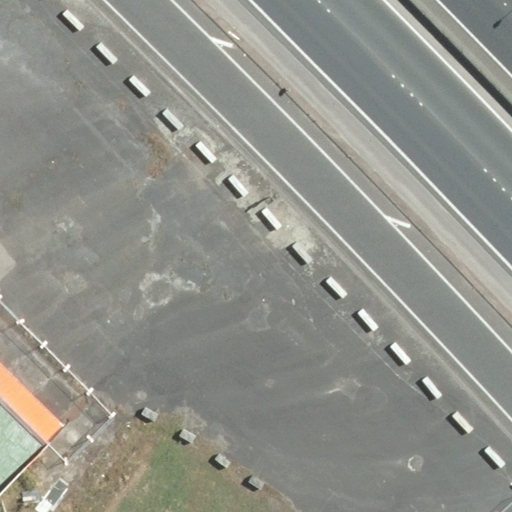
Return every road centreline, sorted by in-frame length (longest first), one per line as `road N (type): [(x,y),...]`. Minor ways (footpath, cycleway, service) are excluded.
road 1 (motorway): [(511,394),(143,0)]
road 2 (motorway): [(511,227),(290,0)]
